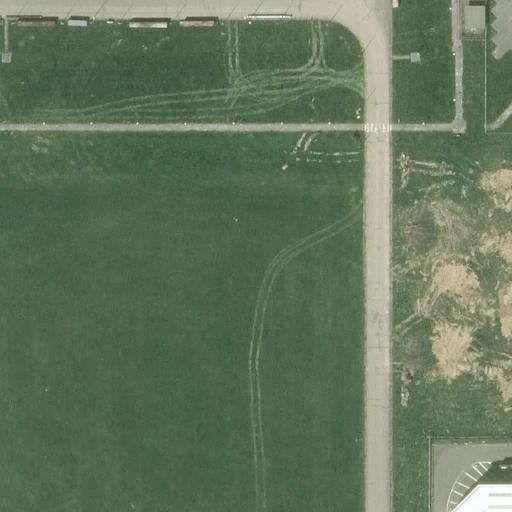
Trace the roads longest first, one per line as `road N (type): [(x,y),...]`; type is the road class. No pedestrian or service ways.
road 1 (unknown): [(373,4),(378,511)]
road 2 (unknown): [(0,5),(373,4)]
